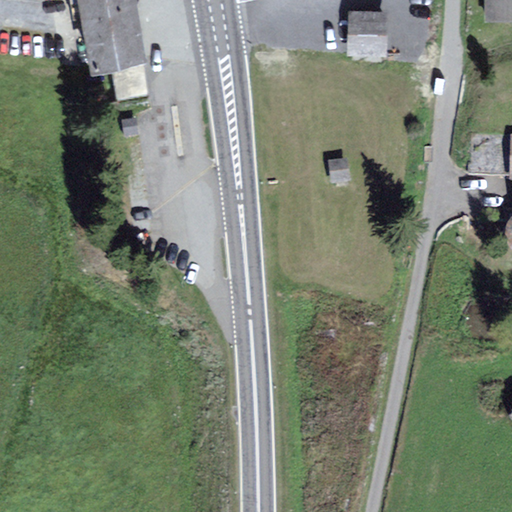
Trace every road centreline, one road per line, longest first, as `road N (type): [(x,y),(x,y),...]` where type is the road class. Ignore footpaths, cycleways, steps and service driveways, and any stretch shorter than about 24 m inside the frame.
road 1 (residential): [(371,511),(434,193),(453,0)]
road 2 (primary): [(258,511),(248,263),(215,0)]
